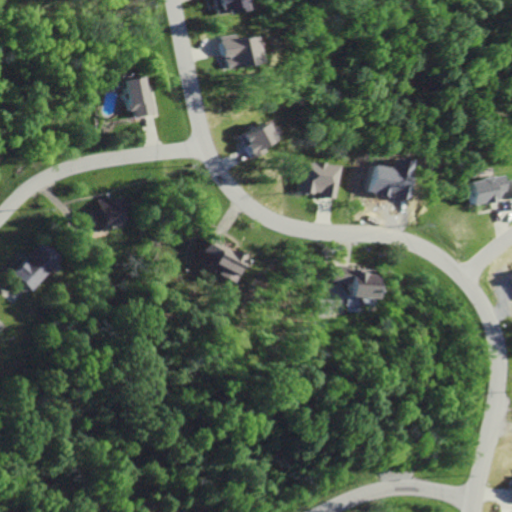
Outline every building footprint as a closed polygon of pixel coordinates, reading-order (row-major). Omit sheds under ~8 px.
[(206,17),(231,14),(229,0),(199,0),(200,1),(204,0),(206,17)] [(248,64),(246,35),(225,38),(224,35),(209,37),(210,55),(214,55),(216,67),(248,64)] [(146,113),(138,74),(114,79),(121,118),(146,113)] [(254,129),(251,122),(227,134),(236,151),(267,135),(261,125),(254,129)] [(290,193),(313,194),(313,197),(328,198),(330,164),(291,162),(290,193)] [(459,184),(464,205),(493,198),(494,201),(508,197),(503,181),(490,184),(488,176),(459,184)] [(86,201),(89,225),(118,222),(115,198),(86,201)] [(211,275),(227,283),(240,256),(202,237),(196,250),(208,256),(204,263),(214,268),(211,275)] [(47,261),(30,245),(2,275),(19,291),(47,261)] [(367,297),(368,270),(326,269),(325,283),(340,283),(340,296),(367,297)]
